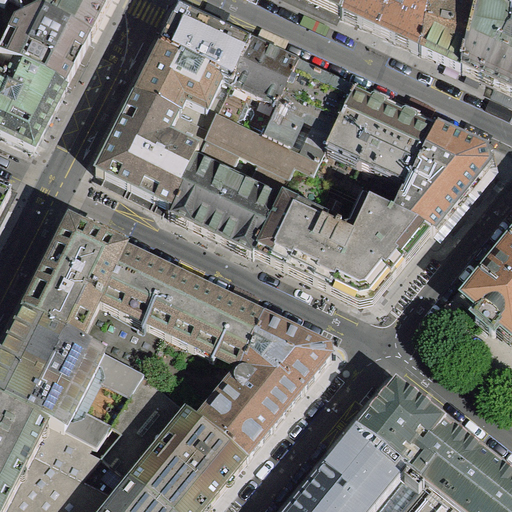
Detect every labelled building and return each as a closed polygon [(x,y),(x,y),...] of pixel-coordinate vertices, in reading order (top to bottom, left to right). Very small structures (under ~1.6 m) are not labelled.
[(0,0),(21,13),(27,0),(0,0)] [(24,24),(21,13),(0,0),(0,64),(1,65),(20,26),(24,24)] [(27,0),(21,13),(24,24),(42,19),(93,45),(115,0),(27,0)] [(299,0),(311,6),(343,21),(347,0),(299,0)] [(421,57),(432,2),(432,0),(347,0),(343,21),(385,40),(421,57)] [(477,15),(479,0),(432,0),(432,2),(477,15)] [(511,0),(479,0),(477,15),(511,19),(511,0)] [(462,77),(477,15),(432,2),(421,57),(441,67),(462,77)] [(511,19),(477,15),(462,77),(504,96),(511,100),(511,19)] [(223,85),(233,90),(252,50),(212,31),(180,16),(173,31),(161,54),(223,85)] [(20,26),(1,65),(67,98),(81,69),(93,45),(42,19),(24,24),(20,26)] [(232,93),(265,108),(277,114),(299,72),(273,60),(252,50),(233,90),(232,93)] [(150,76),(137,101),(183,123),(189,110),(208,119),(217,100),(223,85),(161,54),(150,76)] [(67,98),(1,65),(0,66),(0,140),(5,143),(36,158),(53,124),(67,98)] [(327,85),(299,72),(277,114),(263,144),(321,172),(326,161),(356,99),(327,85)] [(406,198),(435,136),(393,117),(356,99),(326,161),(406,198)] [(226,104),(217,100),(208,119),(189,110),(183,123),(174,141),(203,155),(205,151),(218,121),(226,104)] [(173,216),(196,168),(203,155),(174,141),(183,123),(137,101),(116,143),(97,179),(138,199),(173,216)] [(260,120),(226,104),(218,121),(263,144),(277,114),(265,108),(260,120)] [(205,151),(288,192),(296,176),(315,185),(321,172),(263,144),(218,121),(205,151)] [(486,159),(435,136),(406,198),(394,221),(427,237),(434,240),(464,204),(489,174),(486,159)] [(406,198),(326,161),(321,172),(315,185),(329,191),(361,206),(394,221),(406,198)] [(257,259),(281,208),(196,168),(173,216),(171,222),(215,243),(255,263),(257,259)] [(317,218),(329,191),(315,185),(296,176),(288,192),(283,203),(317,218)] [(361,206),(329,191),(317,218),(329,223),(324,233),(336,238),(338,233),(343,235),(348,233),(361,206)] [(0,225),(12,201),(0,195),(0,225)] [(394,221),(361,206),(348,233),(343,235),(338,233),(336,238),(324,233),(329,223),(317,218),(283,203),(281,208),(257,259),(279,269),(323,290),(352,304),(362,302),(377,299),(427,237),(394,221)] [(27,319),(82,348),(101,310),(217,366),(221,358),(246,369),(267,324),(225,304),(166,276),(71,230),(57,259),(27,319)] [(511,248),(507,254),(465,305),(480,318),(476,324),(495,340),(500,334),(511,343),(511,248)] [(0,403),(50,429),(66,437),(71,426),(100,370),(104,360),(82,348),(27,319),(7,357),(0,370),(0,403)] [(267,324),(246,369),(242,378),(200,426),(249,466),(293,412),(333,364),(331,354),(267,324)] [(145,380),(104,360),(100,370),(103,371),(107,383),(104,387),(124,397),(125,394),(134,398),(145,380)] [(132,488),(189,417),(145,380),(134,398),(112,431),(121,439),(103,464),(124,481),(132,488)] [(359,433),(409,475),(447,430),(448,427),(429,412),(397,387),(359,433)] [(0,511),(7,511),(50,429),(0,403),(0,511)] [(189,417),(132,488),(160,511),(209,511),(229,489),(249,466),(200,426),(189,417)] [(74,428),(71,426),(66,437),(95,452),(98,454),(108,436),(104,433),(106,430),(87,420),(85,425),(74,428)] [(66,437),(50,429),(7,511),(112,511),(132,488),(124,481),(110,499),(85,486),(103,464),(90,458),(95,452),(66,437)] [(412,480),(426,491),(453,511),(511,511),(511,478),(454,433),(452,435),(447,430),(409,475),(412,480)] [(377,511),(398,488),(409,475),(359,433),(331,467),(294,511),(377,511)] [(426,491),(412,480),(406,487),(420,499),(426,491)] [(160,511),(132,488),(112,511),(160,511)] [(409,511),(417,503),(398,488),(377,511),(409,511)] [(453,511),(426,491),(420,499),(417,503),(409,511),(453,511)]
